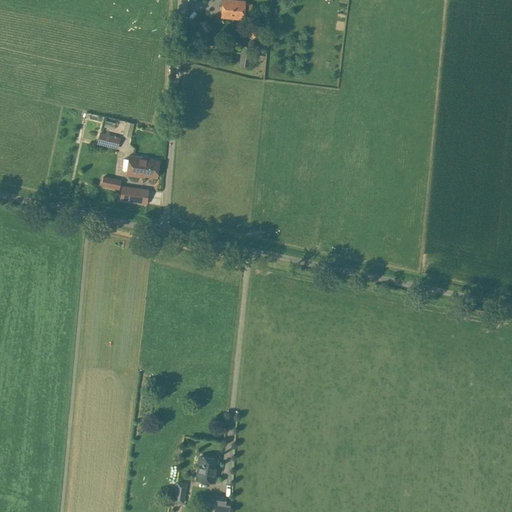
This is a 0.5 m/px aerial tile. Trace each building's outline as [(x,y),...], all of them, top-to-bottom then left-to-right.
[(245,3),(245,1),(234,0),(222,0),(220,18),(244,20),(244,18),(251,19),(252,4),(245,3)] [(249,67),(251,49),(242,47),(239,66),(249,67)] [(133,136),(136,123),(129,121),(126,134),(133,136)] [(120,138),(100,132),(96,144),(117,149),(120,138)] [(159,161),(140,158),(140,157),(129,156),(127,175),(138,177),(138,175),(156,178),(159,161)] [(119,189),(121,180),(103,177),(101,185),(119,189)] [(148,190),(122,186),(120,201),(146,204),(148,190)] [(213,482),(216,459),(199,457),(196,480),(213,482)] [(184,504),(187,483),(176,481),(174,491),(168,489),(166,501),(184,504)] [(205,507),(224,510),(226,497),(207,494),(205,507)]
